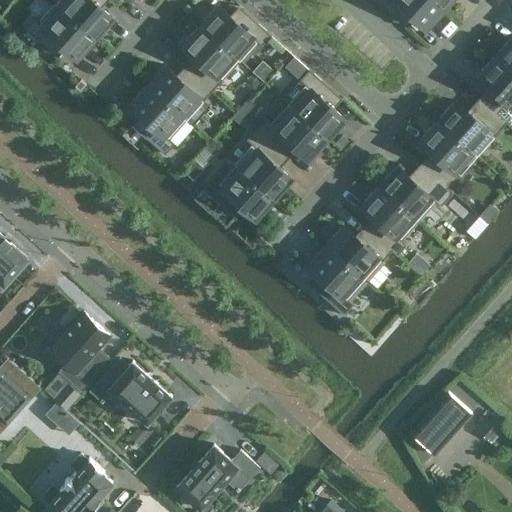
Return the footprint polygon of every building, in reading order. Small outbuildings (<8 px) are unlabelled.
[(102,7),(107,0),(57,0),(56,1),(95,36),(97,34),(98,36),(112,19),(111,18),(113,16),(102,7)] [(444,7),(436,0),(376,0),(406,27),(415,17),(426,27),(427,25),(429,26),(443,10),(442,8),(444,7)] [(95,36),(56,1),(39,20),(34,16),(24,27),(57,56),(66,46),(77,56),(79,54),(80,56),(95,39),(93,38),(95,36)] [(202,21),(203,23),(201,25),(240,59),(257,40),(262,45),(272,34),(239,4),(230,14),(219,5),(217,7),(216,5),(202,21)] [(186,64),(214,89),(240,59),(201,25),(200,26),(198,25),(184,41),(185,43),(183,44),(194,54),(186,64)] [(511,35),(497,51),(499,52),(497,54),(511,67),(511,35)] [(511,67),(497,54),(495,56),(494,55),(479,71),(481,72),(479,74),(490,84),(478,97),(506,122),(511,127),(511,126),(511,67)] [(255,69),(266,76),(273,64),(262,57),(255,69)] [(148,84),(187,119),(214,89),(186,64),(177,74),(166,64),(164,66),(163,65),(148,81),(150,82),(148,84)] [(305,83),(288,102),(327,137),(329,135),(330,136),(344,120),(343,119),(345,117),(334,107),(343,97),(309,68),(300,79),(305,83)] [(132,124),(165,153),(175,142),(170,138),(187,119),(148,84),(146,86),(145,85),(130,101),(132,102),(130,104),(141,114),(132,124)] [(440,118),(438,119),(477,154),(506,122),(478,97),(467,109),(456,100),(454,102),(453,100),(439,116),(440,118)] [(325,139),(327,137),(288,102),(271,121),(266,116),(256,127),(289,157),(298,147),(309,157),(311,155),(312,156),(326,140),(325,139)] [(420,162),(453,192),(453,191),(448,187),(477,154),(438,119),(437,121),(435,120),(422,135),(423,137),(421,139),(432,148),(420,162)] [(280,167),(289,157),(256,127),(246,138),(251,143),(234,162),(273,197),(275,195),(277,196),(291,180),(290,178),(291,177),(280,167)] [(185,168),(194,176),(215,152),(206,144),(185,168)] [(272,198),(273,197),(234,162),(218,181),(212,176),(203,187),(236,216),(245,207),(256,216),(257,215),(259,216),(273,200),(272,198)] [(382,182),(380,185),(419,220),(436,201),(441,205),(453,192),(420,162),(409,174),(398,164),(397,166),(395,165),(381,181),(382,182)] [(364,202),(363,204),(373,213),(364,224),(397,254),(407,243),(402,238),(419,220),(380,185),(379,186),(377,185),(363,201),(364,202)] [(327,240),(329,241),(326,244),(365,279),(392,250),(397,254),(364,224),(356,233),(345,224),(343,225),(342,224),(327,240)] [(0,287),(27,257),(10,241),(8,243),(2,238),(4,236),(0,232),(0,287)] [(310,262),(321,272),(311,284),(344,313),(354,303),(348,298),(365,279),(326,244),(325,245),(324,244),(310,259),(312,261),(310,262)] [(79,388),(109,356),(98,347),(110,334),(84,310),(51,347),(67,362),(59,370),(79,388)] [(121,357),(120,357),(101,377),(110,385),(108,387),(110,388),(148,422),(172,395),(133,359),(128,364),(121,357)] [(0,418),(6,424),(30,396),(0,369),(0,418)] [(68,407),(81,391),(74,385),(60,400),(68,407)] [(411,432),(434,453),(472,412),(448,391),(411,432)] [(80,420),(57,398),(45,411),(68,432),(80,420)] [(505,424),(491,412),(476,428),(490,441),(505,424)] [(216,444),(214,443),(176,485),(201,507),(202,505),(237,466),(249,477),(260,466),(240,448),(231,459),(215,445),(216,444)] [(47,503),(57,511),(87,511),(102,496),(101,494),(113,481),(103,472),(105,470),(89,456),(89,457),(88,458),(81,452),(70,463),(78,470),(77,471),(76,470),(69,477),(68,476),(65,479),(66,480),(60,487),(61,488),(60,489),(52,483),(42,495),(49,501),(47,503)] [(441,469),(432,480),(444,490),(453,480),(441,469)]
